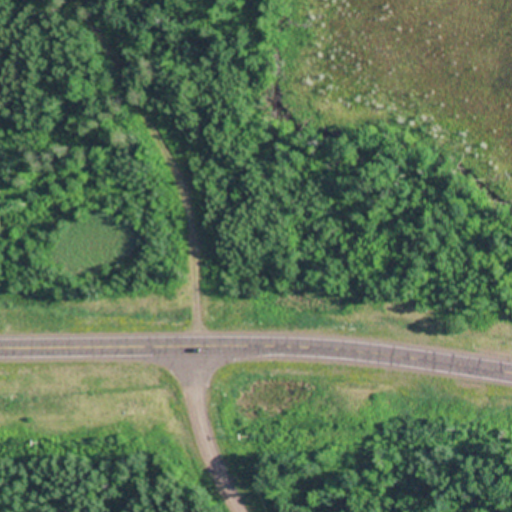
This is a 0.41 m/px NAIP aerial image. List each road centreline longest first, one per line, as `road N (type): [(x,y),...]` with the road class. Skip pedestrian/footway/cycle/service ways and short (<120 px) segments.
road 1 (primary): [(511,369),(327,353),(0,349)]
road 2 (residential): [(239,511),(134,350)]
